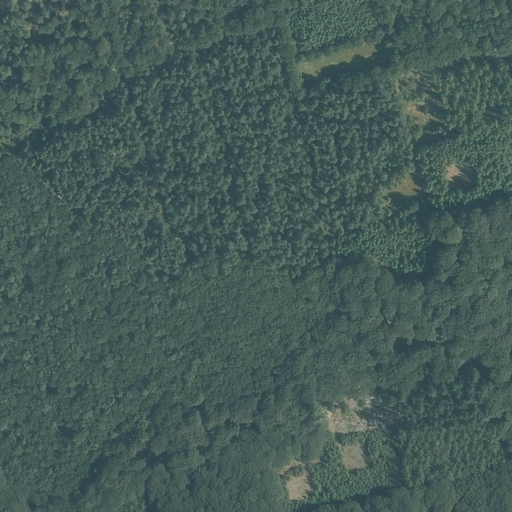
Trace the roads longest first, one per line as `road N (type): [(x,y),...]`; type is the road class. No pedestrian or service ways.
road 1 (track): [(57,511),(215,418),(284,398),(431,375),(511,347)]
road 2 (track): [(0,118),(53,113),(153,49),(283,0)]
